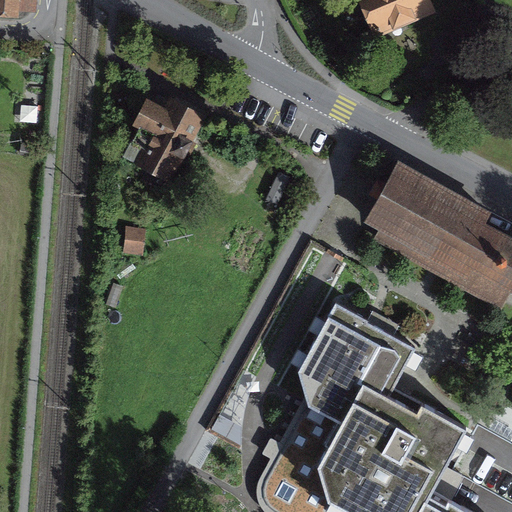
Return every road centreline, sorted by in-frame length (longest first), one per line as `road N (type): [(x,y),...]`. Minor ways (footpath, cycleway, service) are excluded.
road 1 (tertiary): [(255,63),(511,195)]
road 2 (tertiary): [(144,0),(255,63)]
